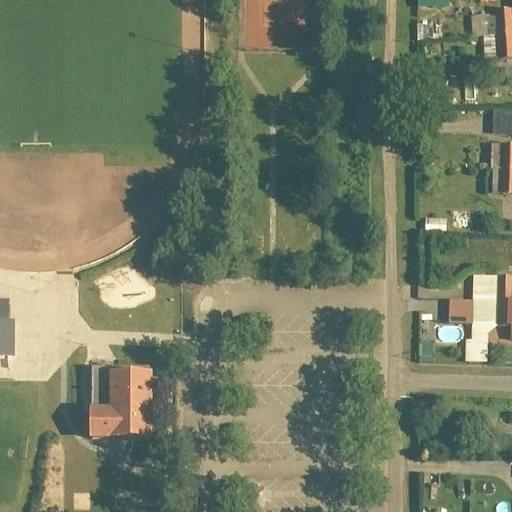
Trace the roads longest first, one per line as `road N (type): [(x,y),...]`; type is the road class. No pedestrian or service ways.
road 1 (residential): [(394,0),(395,383)]
road 2 (residential): [(395,383),(396,511)]
